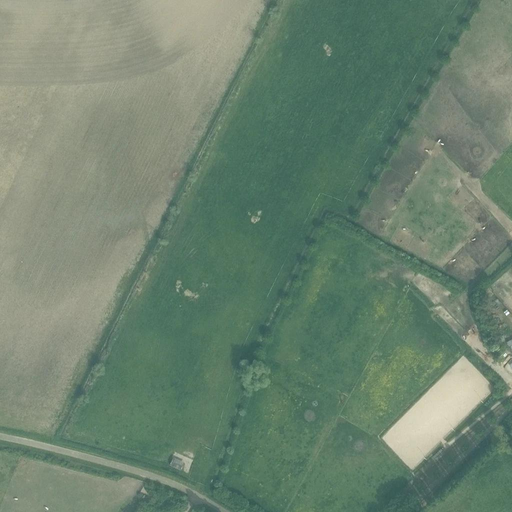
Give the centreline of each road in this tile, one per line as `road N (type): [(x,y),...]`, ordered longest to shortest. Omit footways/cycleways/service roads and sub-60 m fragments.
road 1 (unclassified): [(223,511),(144,474),(0,437)]
road 2 (unknown): [(403,511),(511,405)]
